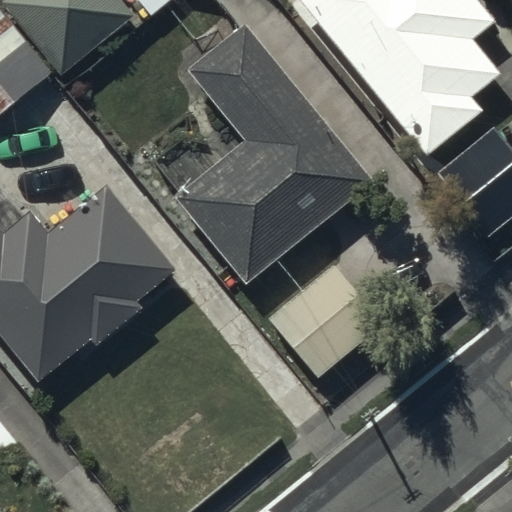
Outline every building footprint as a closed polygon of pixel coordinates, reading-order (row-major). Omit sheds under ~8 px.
[(7,0),(1,6),(60,79),(132,17),(118,0),(7,0)] [(296,0),(427,161),(485,114),(474,100),(504,75),(477,41),(497,24),(477,0),(296,0)] [(0,119),(53,75),(0,11),(0,119)] [(244,144),(174,200),(245,287),(375,185),(244,28),(186,75),(244,144)] [(484,241),(511,218),(511,151),(493,129),(433,178),(484,241)] [(90,343),(95,349),(143,310),(139,305),(177,273),(107,188),(49,237),(28,213),(4,233),(0,228),(0,338),(38,386),(90,343)]
